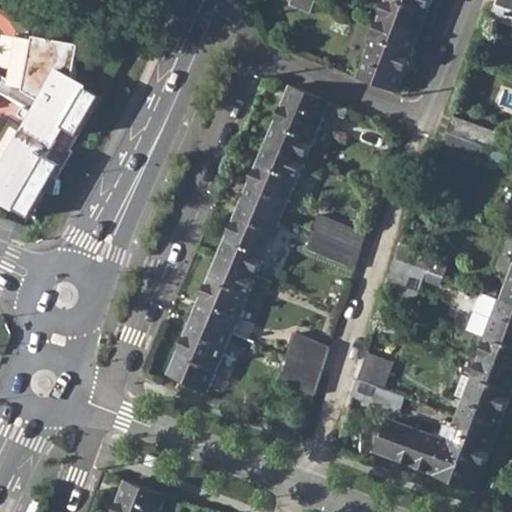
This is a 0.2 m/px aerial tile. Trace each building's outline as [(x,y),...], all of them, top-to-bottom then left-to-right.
[(388,0),(382,19),(422,34),(434,0),(388,0)] [(511,0),(498,0),(496,5),(511,10),(511,0)] [(491,20),(511,27),(511,10),(496,5),(491,20)] [(361,77),(400,93),(422,34),(382,19),(361,77)] [(0,198),(22,212),(37,185),(43,189),(48,192),(49,193),(59,194),(61,180),(58,178),(75,151),(72,149),(103,96),(75,80),(82,45),(21,33),(12,83),(6,94),(35,111),(26,126),(20,137),(1,126),(0,127),(0,198)] [(267,144),(307,160),(329,111),(333,102),(292,86),(267,144)] [(351,109),(333,102),(329,111),(348,118),(351,109)] [(1,126),(20,137),(26,126),(7,115),(1,126)] [(449,133),(493,149),(500,132),(456,117),(449,133)] [(442,151),(487,167),(493,149),(449,133),(444,145),(442,151)] [(243,200),(283,216),(307,160),(267,144),(243,200)] [(28,215),(33,218),(48,192),(43,189),(37,185),(22,212),(28,215)] [(218,258),(259,275),(283,216),(243,200),(218,258)] [(315,229),(361,247),(367,231),(321,214),(315,229)] [(309,245),(357,264),(361,247),(315,229),(309,245)] [(426,271),(443,278),(450,260),(401,243),(395,260),(426,271)] [(195,315),(235,331),(259,275),(218,258),(195,315)] [(426,271),(395,260),(387,289),(409,298),(418,294),(426,271)] [(469,333),(489,339),(504,299),(485,292),(469,333)] [(511,301),(504,299),(489,339),(482,357),(511,367),(511,301)] [(169,374),(210,392),(235,331),(195,315),(169,374)] [(289,354),(323,367),(331,343),(297,330),(289,354)] [(281,378),(316,392),(323,367),(289,354),(281,378)] [(367,354),(358,380),(384,389),(393,363),(367,354)] [(460,416),(500,431),(511,398),(511,367),(482,357),(460,416)] [(353,396),(400,413),(406,397),(384,389),(358,380),(353,396)] [(439,476),(478,490),(500,431),(460,416),(450,442),(393,421),(381,451),(439,474),(439,476)] [(113,511),(159,511),(166,493),(126,480),(113,511)] [(24,511),(34,511),(38,502),(34,501),(29,499),(24,511)]
